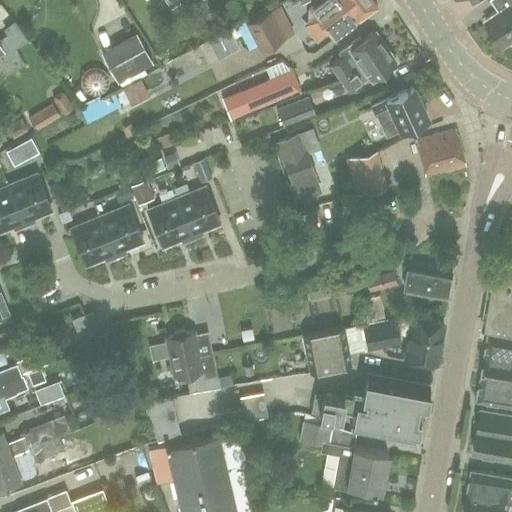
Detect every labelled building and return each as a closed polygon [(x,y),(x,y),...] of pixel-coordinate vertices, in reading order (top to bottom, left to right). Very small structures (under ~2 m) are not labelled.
[(334,38),(357,18),(342,0),(315,0),(308,6),(314,14),(303,23),(317,39),(328,31),(334,38)] [(342,0),(357,18),(376,3),(373,0),(342,0)] [(511,0),(491,0),(499,10),(485,19),(504,46),(511,40),(511,0)] [(260,48),(282,37),(268,12),(248,23),(246,19),(236,24),(248,47),(257,42),(260,48)] [(6,27),(17,49),(35,40),(24,18),(6,27)] [(340,77),(386,45),(376,30),(363,39),(360,36),(347,45),(338,51),(341,57),(331,64),(340,77)] [(116,77),(151,58),(136,31),(101,51),(116,77)] [(0,69),(4,76),(12,72),(25,64),(7,33),(0,37),(0,69)] [(231,36),(216,44),(222,55),(237,47),(231,36)] [(340,77),(350,91),(370,77),(373,82),(386,73),(383,70),(397,60),(386,45),(340,77)] [(230,118),(252,108),(294,91),(286,71),(221,98),(230,118)] [(402,129),(429,116),(413,85),(372,105),(378,117),(386,133),(401,127),(402,129)] [(58,98),(66,115),(76,110),(67,93),(58,98)] [(283,125),(315,113),(308,94),(276,106),(283,125)] [(61,116),(55,105),(45,111),(42,106),(27,115),(37,131),(61,116)] [(427,174),(465,164),(456,129),(417,140),(427,174)] [(305,152),(302,153),(294,134),(277,140),(299,197),(316,191),(309,173),(313,171),(306,152),(305,152)] [(221,135),(205,141),(209,153),(225,147),(221,135)] [(350,160),(359,193),(383,186),(374,151),(350,158),(350,160)] [(201,181),(212,176),(204,156),(193,160),(201,181)] [(8,186),(24,225),(34,221),(32,217),(50,209),(36,174),(8,186)] [(13,229),(24,225),(8,186),(0,188),(0,230),(12,225),(13,229)] [(177,198),(193,238),(204,234),(202,230),(220,223),(206,187),(177,198)] [(182,242),(193,238),(177,198),(148,209),(163,245),(181,238),(182,242)] [(100,216),(116,257),(126,253),(125,248),(144,240),(129,204),(100,216)] [(106,261),(116,257),(100,216),(71,228),(86,264),(104,256),(106,261)] [(448,296),(452,268),(409,261),(404,288),(448,296)] [(371,290),(399,283),(395,267),(367,275),(371,290)] [(511,330),(511,274),(492,270),(483,326),(511,330)] [(310,298),(336,292),(332,274),(306,280),(306,282),(297,284),(300,299),(310,297),(310,298)] [(386,293),(370,297),(376,320),(392,316),(386,293)] [(437,361),(443,321),(412,316),(404,315),(363,323),(368,347),(400,341),(398,334),(400,334),(409,335),(408,339),(405,356),(437,361)] [(310,372),(351,363),(344,325),(303,334),(310,372)] [(364,351),(363,325),(351,326),(352,352),(364,351)] [(187,332),(183,329),(175,331),(172,335),(166,336),(175,375),(185,373),(189,391),(219,386),(217,375),(212,352),(199,355),(193,330),(187,332)] [(486,354),(511,358),(511,335),(490,332),(486,354)] [(97,363),(111,357),(121,354),(114,336),(91,345),(97,363)] [(511,379),(511,358),(486,354),(483,375),(511,379)] [(0,382),(22,374),(18,362),(0,368),(0,382)] [(40,367),(28,372),(32,384),(45,379),(40,367)] [(425,410),(430,381),(368,369),(364,390),(362,397),(357,396),(354,410),(351,427),(415,438),(420,410),(425,410)] [(0,409),(7,407),(3,395),(16,390),(15,389),(26,384),(22,374),(0,382),(0,409)] [(511,402),(511,379),(483,375),(479,396),(511,402)] [(319,410),(339,414),(341,407),(354,410),(357,396),(362,397),(364,390),(352,387),(351,393),(343,392),(343,396),(323,392),(322,394),(314,392),(311,411),(319,412),(319,410)] [(220,421),(266,413),(262,390),(239,394),(241,405),(218,410),(220,421)] [(170,395),(143,400),(157,439),(180,435),(170,395)] [(478,428),(511,434),(511,411),(482,406),(478,428)] [(381,491),(388,451),(354,445),(329,440),(332,424),(302,418),(298,439),(321,443),(320,449),(338,452),(332,484),(346,487),(347,485),(381,491)] [(0,458),(39,443),(55,437),(56,436),(49,420),(31,427),(32,428),(20,433),(21,435),(6,442),(1,428),(0,428),(0,458)] [(259,511),(240,428),(166,445),(165,442),(148,445),(156,479),(173,476),(181,511),(259,511)] [(511,456),(511,434),(478,428),(474,450),(511,456)] [(39,443),(0,458),(0,487),(21,479),(16,467),(44,457),(39,443)] [(508,498),(511,498),(511,475),(473,469),(469,490),(508,497),(508,498)] [(111,511),(102,488),(71,500),(75,511),(111,511)] [(46,497),(17,508),(18,511),(52,511),(71,503),(65,489),(46,497)] [(505,511),(508,498),(508,497),(469,490),(464,511),(505,511)]
